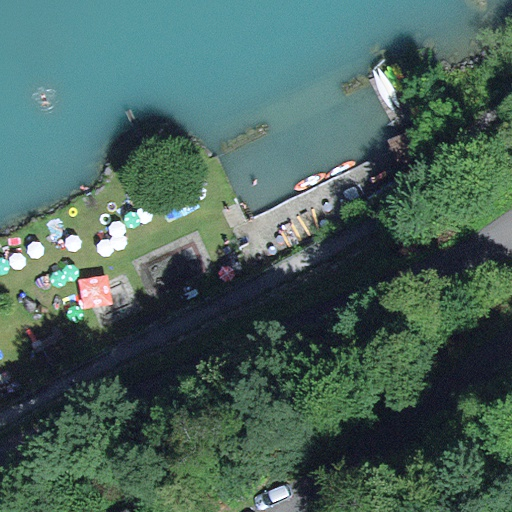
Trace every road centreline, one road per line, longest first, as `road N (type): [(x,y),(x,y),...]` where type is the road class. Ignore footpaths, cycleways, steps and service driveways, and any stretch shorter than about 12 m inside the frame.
road 1 (residential): [(511,226),(0,465)]
road 2 (residential): [(511,361),(287,511)]
